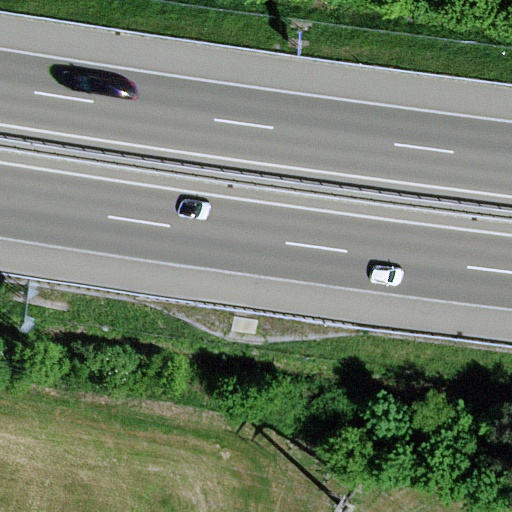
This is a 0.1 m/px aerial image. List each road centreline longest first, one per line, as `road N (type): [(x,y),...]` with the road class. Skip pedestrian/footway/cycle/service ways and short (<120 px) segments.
road 1 (motorway): [(0,205),(511,273)]
road 2 (motorway): [(511,160),(0,98)]
